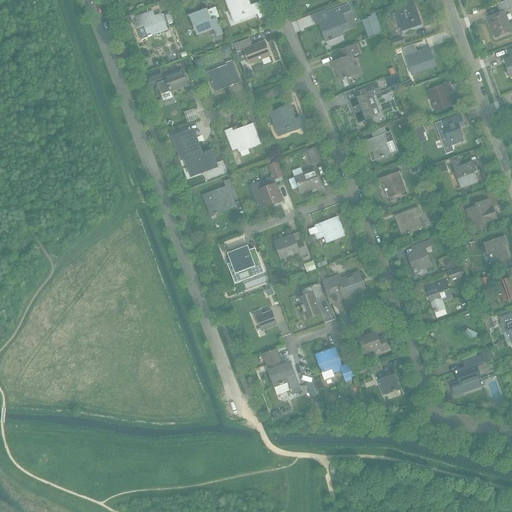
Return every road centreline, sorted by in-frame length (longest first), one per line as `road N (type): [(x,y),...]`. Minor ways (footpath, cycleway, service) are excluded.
road 1 (unclassified): [(240,415),(88,0)]
road 2 (residential): [(511,433),(439,422),(399,304)]
road 3 (residential): [(511,185),(445,0)]
road 4 (residential): [(355,192),(309,80)]
road 5 (residential): [(399,304),(355,192)]
